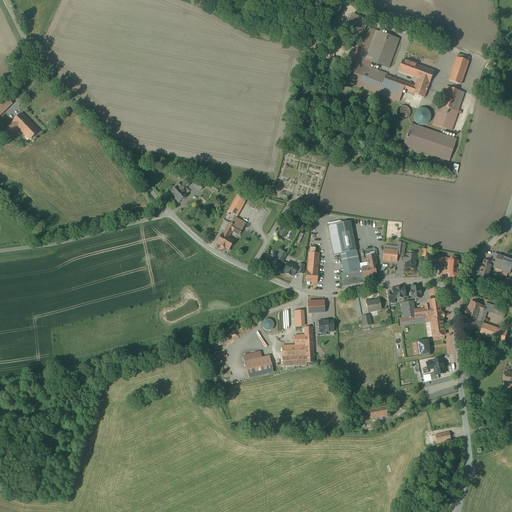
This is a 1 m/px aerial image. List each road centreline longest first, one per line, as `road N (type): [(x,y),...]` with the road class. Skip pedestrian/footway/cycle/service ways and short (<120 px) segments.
road 1 (residential): [(453,297),(427,281),(309,293),(223,257),(170,213)]
road 2 (unclassified): [(170,213),(31,44),(6,0)]
road 3 (residential): [(453,297),(468,427),(462,511)]
road 4 (unclassified): [(0,251),(170,213)]
